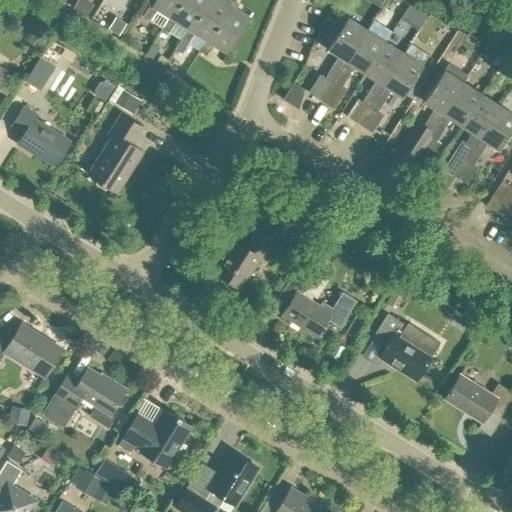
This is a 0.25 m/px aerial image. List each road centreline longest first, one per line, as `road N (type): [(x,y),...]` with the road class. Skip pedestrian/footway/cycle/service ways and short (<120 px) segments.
road 1 (residential): [(389,511),(8,273),(41,227)]
road 2 (unclassified): [(492,508),(135,284)]
road 3 (residential): [(246,117),(511,274)]
road 4 (residential): [(135,284),(246,117)]
road 5 (residential): [(246,117),(290,0)]
